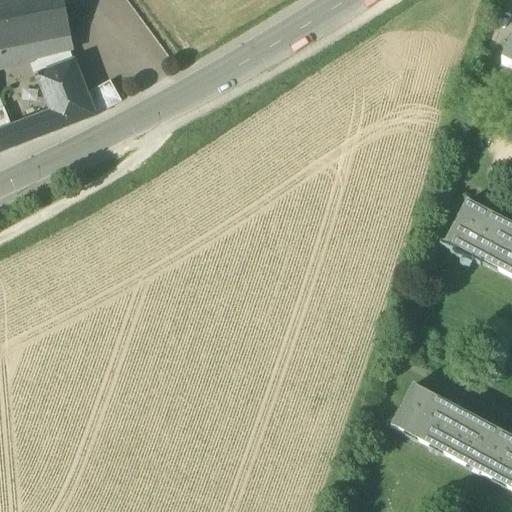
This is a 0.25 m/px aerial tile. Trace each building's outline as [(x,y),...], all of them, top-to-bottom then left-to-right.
[(62,0),(0,0),(0,19),(3,33),(0,48),(0,68),(28,63),(69,53),(72,52),(62,0)] [(511,44),(502,66),(511,71),(511,44)] [(34,79),(73,64),(69,53),(28,63),(29,68),(34,79)] [(0,73),(29,68),(28,63),(0,68),(0,73)] [(95,118),(86,96),(73,64),(34,79),(35,83),(38,82),(50,115),(11,130),(18,148),(95,118)] [(86,96),(95,118),(121,103),(109,83),(86,96)] [(0,133),(11,130),(3,110),(0,111),(0,133)] [(0,155),(18,148),(11,130),(0,133),(0,155)] [(445,245),(511,279),(511,228),(466,205),(458,221),(454,229),(445,245)] [(391,429),(511,492),(511,441),(413,389),(404,405),(400,413),(400,412),(391,429)]
